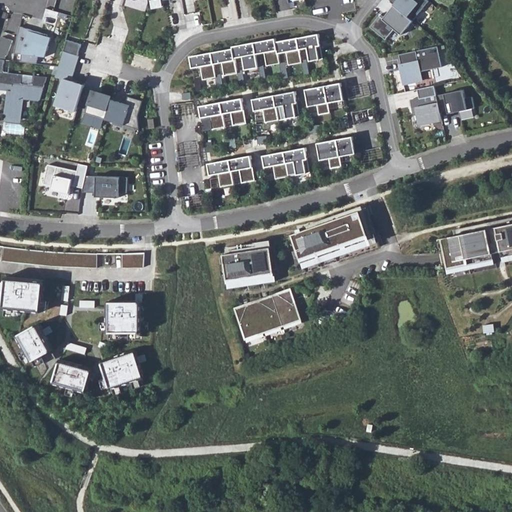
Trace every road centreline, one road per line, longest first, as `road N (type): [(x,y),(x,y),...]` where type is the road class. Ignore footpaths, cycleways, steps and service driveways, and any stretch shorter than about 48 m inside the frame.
road 1 (residential): [(397,173),(248,217),(177,227)]
road 2 (residential): [(162,81),(187,46),(203,39),(296,21),(347,32)]
road 3 (residential): [(177,227),(104,231),(0,222)]
road 4 (residential): [(347,32),(372,59),(397,173)]
road 5 (residential): [(177,227),(162,81)]
road 6 (residential): [(511,137),(397,173)]
